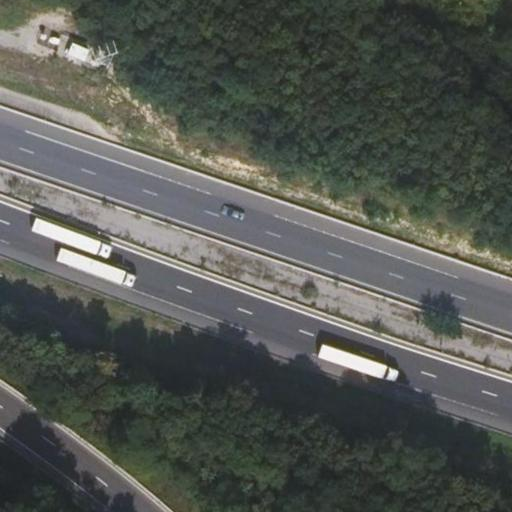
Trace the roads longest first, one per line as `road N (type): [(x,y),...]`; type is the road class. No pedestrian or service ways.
road 1 (motorway): [(0,230),(177,296),(511,400)]
road 2 (motorway): [(511,321),(0,152)]
road 3 (trunk): [(0,406),(139,511)]
